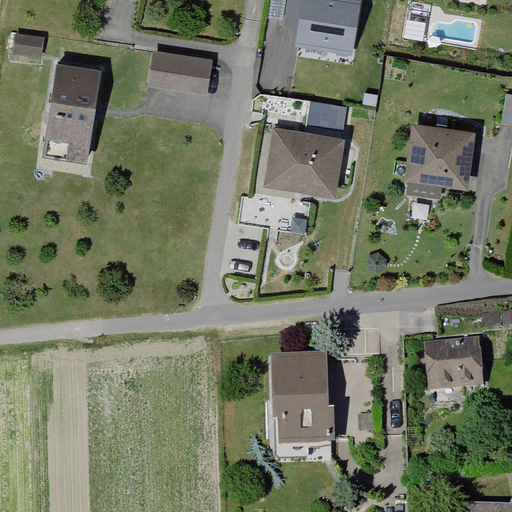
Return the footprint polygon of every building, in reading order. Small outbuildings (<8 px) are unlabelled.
[(361,2),(347,0),(302,0),(295,43),(352,53),(361,2)] [(13,54),(42,58),(44,37),(15,33),(13,54)] [(207,95),(213,59),(153,50),(147,86),(207,95)] [(87,162),(101,69),(57,62),(43,155),(87,162)] [(343,128),(346,107),(311,102),(308,124),(343,128)] [(468,188),(476,131),(412,122),(404,180),(468,188)] [(336,197),(345,138),(273,126),(264,186),(336,197)] [(484,387),(480,340),(424,344),(427,392),(484,387)] [(329,414),(328,356),(271,357),(272,425),(278,425),(279,449),(335,448),(334,413),(329,414)] [(336,400),(365,399),(363,360),(335,361),(336,400)]
